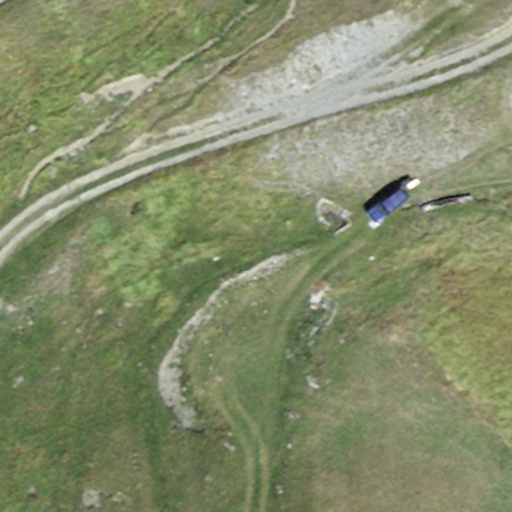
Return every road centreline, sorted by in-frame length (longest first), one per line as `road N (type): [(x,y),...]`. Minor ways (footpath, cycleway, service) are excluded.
road 1 (track): [(0,243),(39,211),(154,157),(448,66),(511,34)]
road 2 (track): [(392,213),(328,253),(298,284),(275,328),(253,511)]
